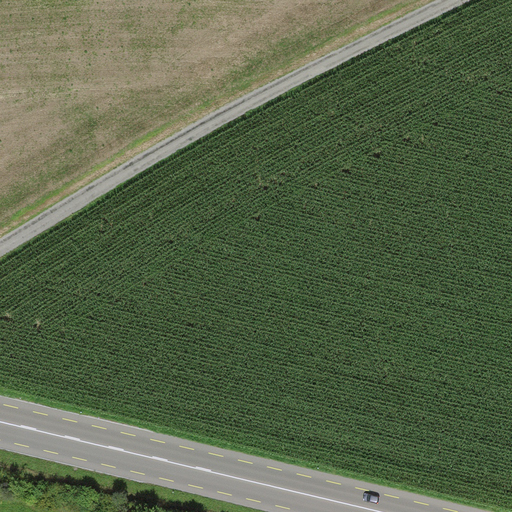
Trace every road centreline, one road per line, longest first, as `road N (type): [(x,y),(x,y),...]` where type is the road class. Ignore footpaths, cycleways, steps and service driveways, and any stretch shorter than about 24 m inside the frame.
road 1 (track): [(454,0),(324,59),(0,253)]
road 2 (primary): [(0,422),(376,511)]
